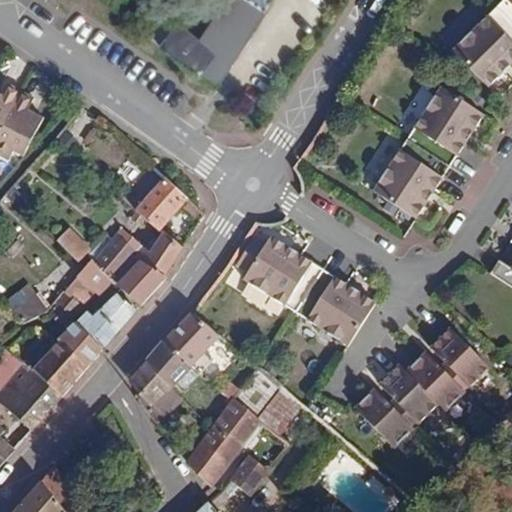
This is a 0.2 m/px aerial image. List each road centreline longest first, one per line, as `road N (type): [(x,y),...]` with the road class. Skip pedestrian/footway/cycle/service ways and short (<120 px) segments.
road 1 (residential): [(251,184),(0,11)]
road 2 (secondary): [(251,184),(114,379)]
road 3 (secondary): [(372,0),(251,184)]
road 4 (residential): [(414,281),(251,184)]
road 5 (secondary): [(114,379),(0,503)]
road 6 (residential): [(170,511),(185,500),(114,379)]
road 7 (residential): [(414,281),(459,246),(511,169)]
road 8 (residential): [(335,387),(414,281)]
